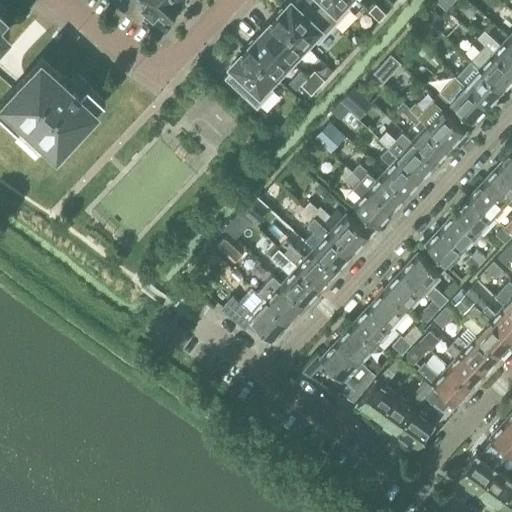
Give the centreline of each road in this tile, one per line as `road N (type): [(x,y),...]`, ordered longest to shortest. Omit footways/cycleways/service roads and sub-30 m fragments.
road 1 (residential): [(266,373),(511,108)]
road 2 (residential): [(233,0),(162,75),(53,0)]
road 3 (residential): [(414,480),(266,373)]
road 4 (residential): [(511,375),(414,480)]
